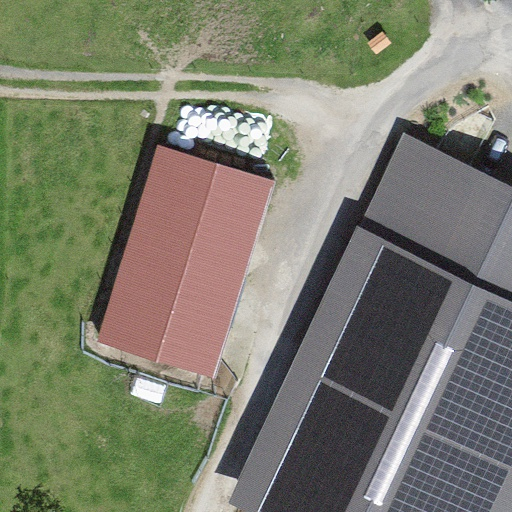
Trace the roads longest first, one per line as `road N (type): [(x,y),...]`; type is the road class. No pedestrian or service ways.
road 1 (track): [(375,125),(0,65)]
road 2 (track): [(375,125),(444,19),(438,0)]
